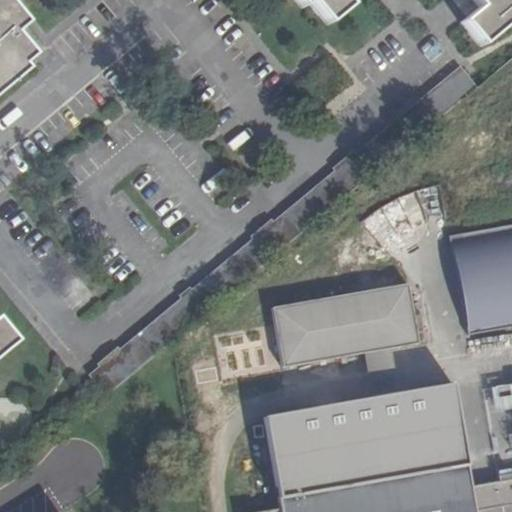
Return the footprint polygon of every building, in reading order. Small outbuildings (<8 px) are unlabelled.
[(0,0),(0,93),(23,74),(19,68),(31,58),(13,36),(24,26),(6,4),(9,2),(7,0),(0,0)] [(511,0),(293,0),(301,9),(310,2),(327,22),(347,7),(341,0),(470,0),(478,10),(462,24),(480,45),(511,20),(511,21),(511,0)] [(400,29),(381,45),(400,66),(419,50),(400,29)] [(400,121),(416,140),(480,88),(463,67),(400,121)] [(90,375),(106,397),(127,380),(171,343),(385,166),(368,146),(356,156),(353,152),(334,168),(337,172),(276,222),(273,218),(252,236),(255,240),(193,290),(190,286),(179,296),(182,299),(121,350),(118,346),(99,362),(102,366),(90,375)] [(423,204),(417,208),(407,192),(364,220),(382,247),(430,216),(423,204)] [(511,227),(454,238),(472,337),(511,330),(511,227)] [(412,286),(276,309),(286,369),(371,355),(398,350),(422,346),(412,286)] [(0,353),(13,344),(0,328),(0,353)] [(398,350),(371,355),(379,399),(406,395),(398,350)] [(511,511),(511,482),(478,488),(461,385),(406,395),(379,399),(262,419),(278,502),(241,509),(241,511),(511,511)]
